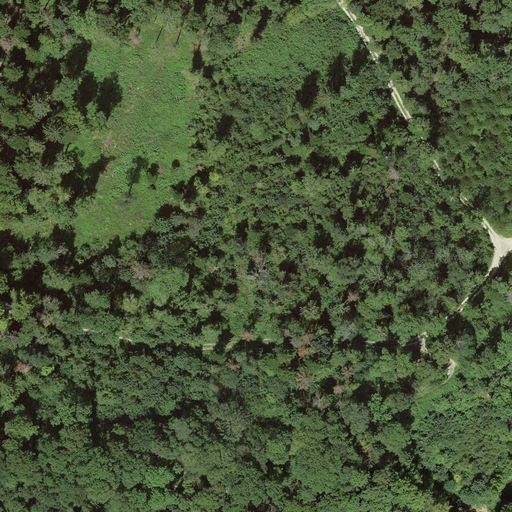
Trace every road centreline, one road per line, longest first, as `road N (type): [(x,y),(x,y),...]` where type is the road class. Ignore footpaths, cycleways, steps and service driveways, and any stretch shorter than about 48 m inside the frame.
road 1 (track): [(0,301),(141,345),(415,346)]
road 2 (track): [(454,366),(412,401),(122,511)]
road 3 (track): [(339,0),(427,155),(505,251)]
road 4 (track): [(415,346),(479,289),(511,245)]
